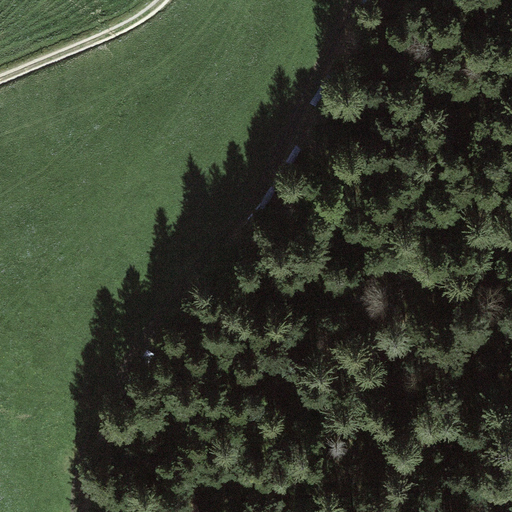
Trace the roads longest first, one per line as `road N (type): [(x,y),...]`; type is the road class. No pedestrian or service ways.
road 1 (track): [(357,0),(268,176),(112,389),(85,449),(80,511)]
road 2 (track): [(160,0),(101,37),(0,81)]
